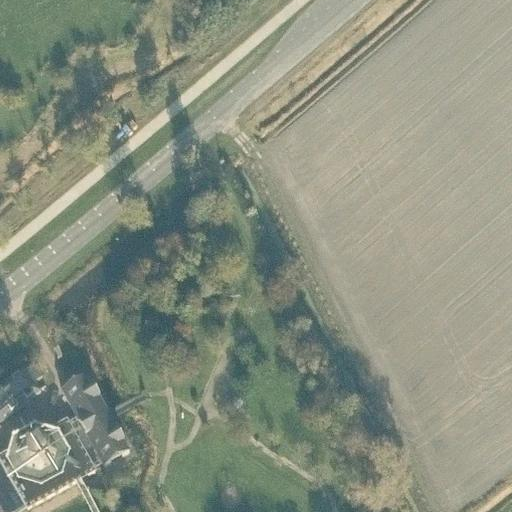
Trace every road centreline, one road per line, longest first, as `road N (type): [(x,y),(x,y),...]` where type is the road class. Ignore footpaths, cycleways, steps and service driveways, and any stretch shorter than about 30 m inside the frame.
road 1 (primary): [(0,298),(352,0)]
road 2 (track): [(218,115),(260,165),(431,511)]
road 3 (track): [(190,140),(221,188),(249,285),(206,424)]
